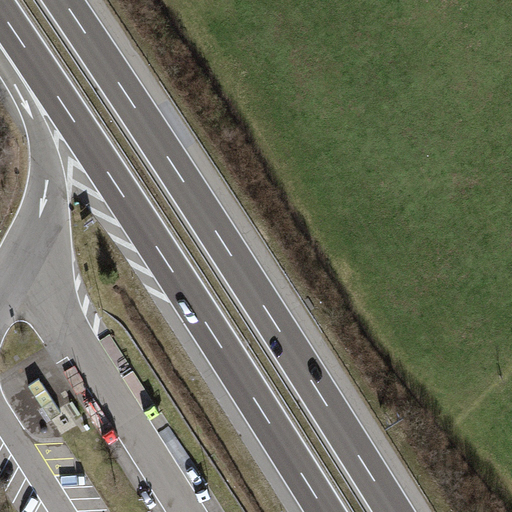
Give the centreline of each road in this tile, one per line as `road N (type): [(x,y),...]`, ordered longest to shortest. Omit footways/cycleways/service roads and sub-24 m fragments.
road 1 (motorway): [(394,511),(64,0)]
road 2 (motorway): [(0,13),(324,511)]
road 3 (unclassified): [(188,511),(66,328),(42,227)]
road 4 (motorway): [(0,48),(43,149),(42,227)]
